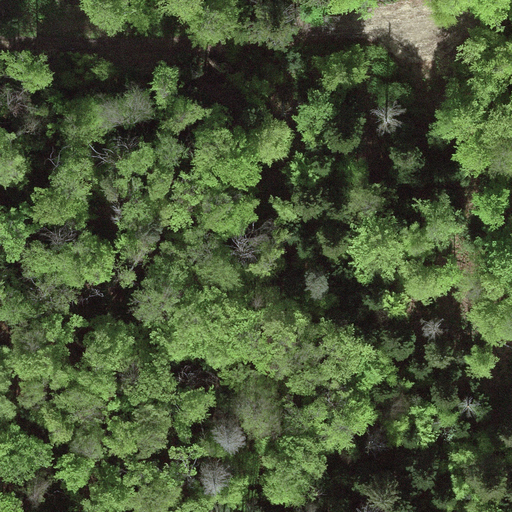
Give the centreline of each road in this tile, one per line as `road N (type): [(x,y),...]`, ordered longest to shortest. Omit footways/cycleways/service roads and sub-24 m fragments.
road 1 (track): [(0,41),(382,23)]
road 2 (track): [(511,10),(382,23)]
